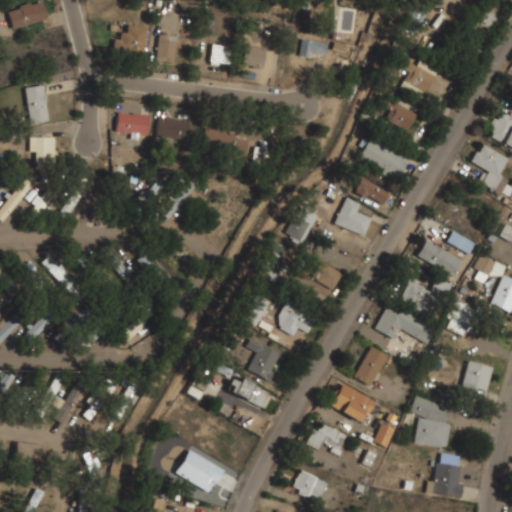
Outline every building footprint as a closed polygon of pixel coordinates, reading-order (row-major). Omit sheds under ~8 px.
[(12,28),(46,18),(41,0),(6,10),(12,28)] [(408,0),(398,19),(415,28),(425,9),(408,0)] [(480,38),(502,10),(489,0),(468,28),(480,38)] [(142,53),(144,23),(126,21),(126,32),(114,32),(113,52),(142,53)] [(153,59),(172,63),(177,36),(158,32),(153,59)] [(297,55),(323,61),(327,44),(301,38),(297,55)] [(228,63),(229,44),(210,43),(209,62),(228,63)] [(263,68),(263,61),(277,61),(277,43),(241,43),(240,68),(263,68)] [(350,59),(338,55),(334,67),(346,71),(350,59)] [(398,90),(422,101),(435,75),(411,64),(398,90)] [(28,122),(47,120),(43,84),(24,86),(28,122)] [(417,114),(381,95),(377,102),(389,109),(384,118),(408,131),(417,114)] [(511,117),(496,111),(486,136),(511,146),(511,117)] [(114,132),(146,136),(148,116),(117,112),(114,132)] [(156,140),(187,140),(187,118),(156,118),(156,140)] [(247,139),(234,137),(235,131),(204,124),(200,146),(244,155),(247,139)] [(353,156),(395,181),(408,159),(366,135),(353,156)] [(29,154),(35,154),(35,164),(53,164),(53,136),(29,136),(29,154)] [(510,159),(479,142),(469,161),(486,170),(479,183),(493,191),(510,159)] [(389,192),(362,176),(354,190),(381,206),(389,192)] [(0,205),(0,221),(32,185),(24,178),(0,205)] [(193,186),(186,180),(160,212),(167,218),(193,186)] [(79,195),(71,190),(55,218),(63,223),(79,195)] [(334,226),(364,235),(370,217),(358,213),(361,203),(343,197),(334,226)] [(301,242),(319,212),(302,201),(284,231),(301,242)] [(511,244),(511,222),(505,219),(497,238),(511,244)] [(445,239),(467,254),(474,244),(452,229),(445,239)] [(414,256),(453,276),(462,259),(423,239),(414,256)] [(284,247),(273,240),(255,269),(267,276),(284,247)] [(137,257),(160,293),(169,288),(145,252),(137,257)] [(133,292),(140,286),(114,254),(107,260),(133,292)] [(504,264),(478,254),(473,268),(500,278),(489,305),(510,313),(511,307),(511,279),(500,275),(504,264)] [(40,262),(68,292),(76,285),(47,255),(40,262)] [(42,296),(49,289),(20,260),(13,267),(42,296)] [(341,272),(319,260),(310,277),(332,289),(341,272)] [(410,277),(398,300),(425,315),(437,291),(410,277)] [(240,317),(255,325),(268,301),(253,293),(240,317)] [(463,335),(474,307),(453,299),(442,326),(463,335)] [(397,329),(426,343),(434,326),(386,302),(373,328),(393,338),(397,329)] [(278,328),(293,335),(297,327),(306,332),(314,318),(290,305),(278,328)] [(0,326),(0,340),(26,314),(19,307),(0,326)] [(21,335),(28,342),(52,318),(45,311),(21,335)] [(91,341),(102,327),(96,322),(85,336),(91,341)] [(245,346),(255,351),(245,369),(265,379),(279,353),(249,337),(245,346)] [(370,386),(388,355),(369,344),(351,375),(370,386)] [(484,392),(491,366),(467,360),(460,386),(484,392)] [(0,377),(1,378),(0,379),(0,397),(13,377),(0,369),(0,377)] [(227,390),(260,409),(269,393),(236,374),(227,390)] [(109,380),(100,376),(83,416),(92,420),(109,380)] [(37,387),(27,380),(12,405),(22,411),(37,387)] [(327,404),(358,421),(370,399),(340,382),(327,404)] [(137,388),(127,383),(110,415),(118,419),(127,402),(130,403),(137,388)] [(56,397),(51,403),(59,409),(52,417),(58,422),(82,391),(74,385),(61,401),(56,397)] [(446,448),(450,422),(442,420),(445,402),(412,396),(409,413),(417,414),(412,442),(446,448)] [(338,452),(346,434),(316,421),(306,443),(320,450),(322,445),(338,452)] [(393,428),(379,422),(371,441),(384,447),(393,428)] [(13,459),(34,464),(38,445),(16,441),(13,459)] [(426,480),(424,493),(458,497),(463,456),(437,452),(433,481),(426,480)] [(290,489),(317,501),(326,482),(298,469),(290,489)] [(23,511),(25,511),(31,511),(41,493),(34,489),(23,511)] [(77,511),(86,511),(86,498),(77,498),(77,511)]
